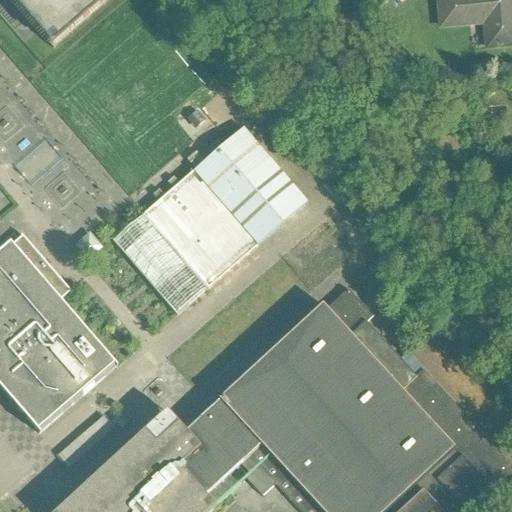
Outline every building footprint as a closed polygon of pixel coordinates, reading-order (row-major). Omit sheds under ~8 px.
[(9,0),(54,51),(112,0),(9,0)] [(439,0),(442,27),(452,26),(486,22),(488,50),(500,49),(500,50),(504,50),(504,49),(511,47),(511,1),(496,3),(495,0),(439,0)] [(198,129),(205,123),(197,113),(190,120),(198,129)] [(113,244),(177,318),(308,205),(244,131),(113,244)] [(117,369),(61,303),(71,294),(23,238),(0,258),(0,222),(0,223),(0,222),(0,390),(40,436),(117,369)] [(329,227),(170,354),(195,384),(353,258),(329,227)] [(93,232),(80,243),(92,257),(105,246),(93,232)] [(169,414),(62,511),(213,511),(216,509),(207,499),(242,467),(250,476),(241,484),(242,485),(247,481),(263,499),(276,487),(299,511),(479,511),(496,498),(502,505),(511,495),(511,469),(424,373),(417,380),(367,325),(373,319),(349,292),(187,435),(169,414)]
